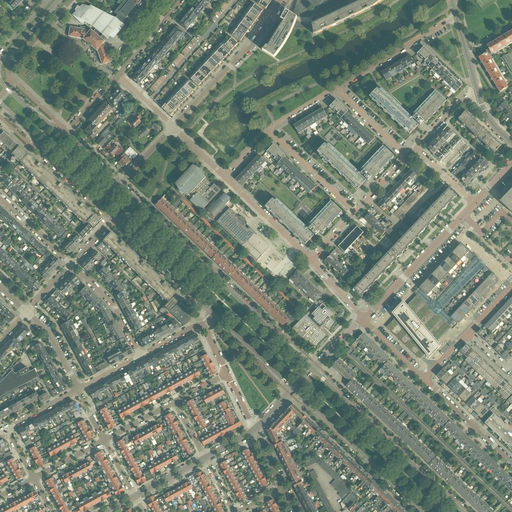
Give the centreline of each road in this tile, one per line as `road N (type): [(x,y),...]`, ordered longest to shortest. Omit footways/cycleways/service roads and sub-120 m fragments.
road 1 (tertiary): [(313,370),(117,183)]
road 2 (tertiary): [(113,219),(294,390)]
road 3 (tertiary): [(463,511),(313,370)]
road 4 (tertiary): [(294,390),(423,511)]
road 5 (residential): [(172,127),(251,45),(281,0)]
road 6 (tertiary): [(7,110),(113,219)]
road 7 (residential): [(363,319),(463,216)]
road 8 (residential): [(335,88),(456,16)]
road 9 (residential): [(227,373),(200,322),(139,355)]
road 10 (residential): [(310,260),(224,176)]
road 11 (residential): [(511,463),(424,381)]
